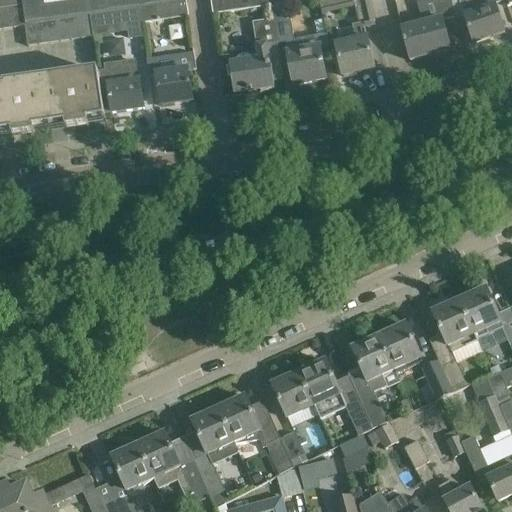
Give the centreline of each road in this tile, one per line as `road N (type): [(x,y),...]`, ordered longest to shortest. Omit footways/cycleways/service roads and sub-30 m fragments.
road 1 (residential): [(0,455),(511,226)]
road 2 (secondary): [(0,281),(469,185),(511,168)]
road 3 (secondary): [(511,99),(353,142),(215,166)]
road 4 (secondary): [(215,166),(0,206)]
road 5 (residential): [(215,166),(196,0)]
